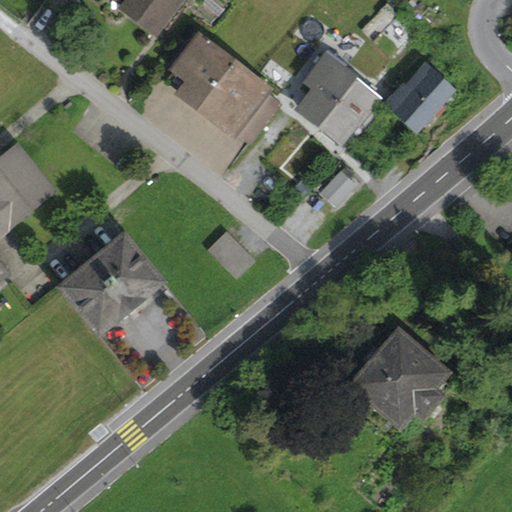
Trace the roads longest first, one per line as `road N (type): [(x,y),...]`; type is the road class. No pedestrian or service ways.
road 1 (residential): [(325,276),(32,42)]
road 2 (primary): [(325,276),(42,511)]
road 3 (primary): [(511,118),(325,276)]
